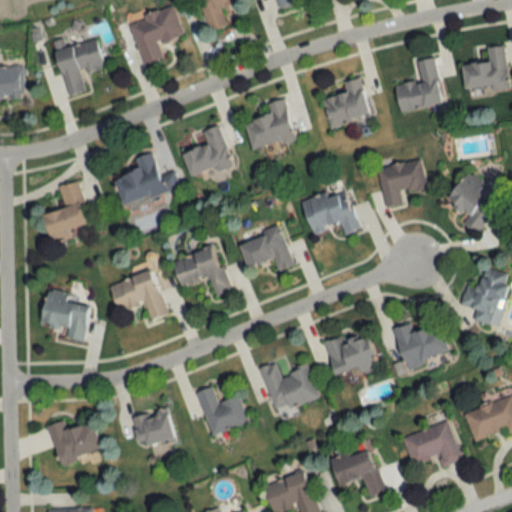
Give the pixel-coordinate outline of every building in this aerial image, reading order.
[(241,0),(240,0),(200,0),(210,31),(226,26),(220,7),(241,0)] [(275,0),(278,9),(295,4),(294,0),(275,0)] [(129,21),(143,65),(163,59),(158,43),(183,35),(174,7),(129,21)] [(67,96),(85,91),(80,73),(104,67),(96,39),(64,47),(62,40),(53,42),(67,96)] [(504,45),(486,47),(488,61),(462,64),(465,92),(509,86),(504,45)] [(434,57),(415,61),(419,80),(395,85),(400,112),(443,104),(434,57)] [(0,98),(24,99),(24,66),(0,66),(0,98)] [(370,116),(358,78),(343,83),(346,93),(321,101),(330,129),(370,116)] [(285,100),(269,103),(271,116),(245,121),(252,150),(294,141),(285,100)] [(207,146),(183,153),(190,177),(231,165),(220,126),(203,131),(207,146)] [(160,177),(151,153),(137,158),(141,168),(114,178),(124,205),(179,185),(174,172),(160,177)] [(377,169),(385,208),(403,204),(401,193),(426,188),(420,160),(377,169)] [(497,205),(478,190),(484,183),(469,171),(447,200),(468,217),(464,223),(476,233),(497,205)] [(44,214),(51,244),(71,239),(69,229),(89,224),(78,181),(59,186),(64,209),(44,214)] [(302,202),(312,233),(340,223),(343,234),(358,230),(345,188),(302,202)] [(281,229),(240,242),(248,267),(273,259),(277,271),(293,266),(281,229)] [(230,291),(215,247),(172,261),(181,288),(209,279),(215,296),(230,291)] [(473,321),(497,326),(510,273),(484,267),(479,288),(465,284),(460,305),(476,309),(473,321)] [(152,270),(109,286),(118,313),(144,304),(150,321),(167,314),(152,270)] [(47,292),(41,324),(67,328),(65,338),(83,341),(91,300),(47,292)] [(392,329),(405,367),(448,353),(439,324),(413,333),(409,323),(392,329)] [(378,369),(368,335),(342,342),(340,337),(324,342),(333,374),(358,368),(360,373),(378,369)] [(318,398),(308,366),(279,375),(275,363),(259,368),(274,412),(318,398)] [(247,423),(239,396),(217,403),(212,387),(197,392),(210,434),(247,423)] [(474,444),(511,430),(511,395),(464,413),(474,444)] [(167,410),(132,418),(139,448),(174,440),(167,410)] [(59,463),(101,451),(92,423),(66,430),(64,421),(48,426),(59,463)] [(447,421),(403,437),(413,466),(435,458),(439,468),(461,460),(447,421)] [(330,461),(339,487),(361,480),(367,498),(384,492),(369,447),(330,461)] [(318,511),(303,471),(262,487),(272,511),(281,511),(297,506),(298,511),(318,511)]
